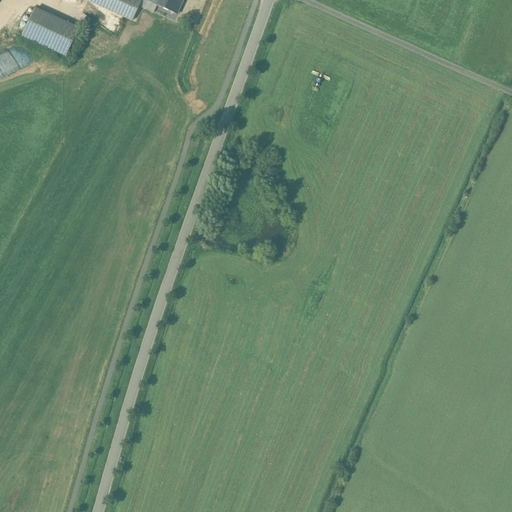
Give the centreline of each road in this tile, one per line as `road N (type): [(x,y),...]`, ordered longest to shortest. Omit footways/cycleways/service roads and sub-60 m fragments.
road 1 (tertiary): [(97,511),(152,326),(268,0)]
road 2 (unclassified): [(304,0),(511,93)]
